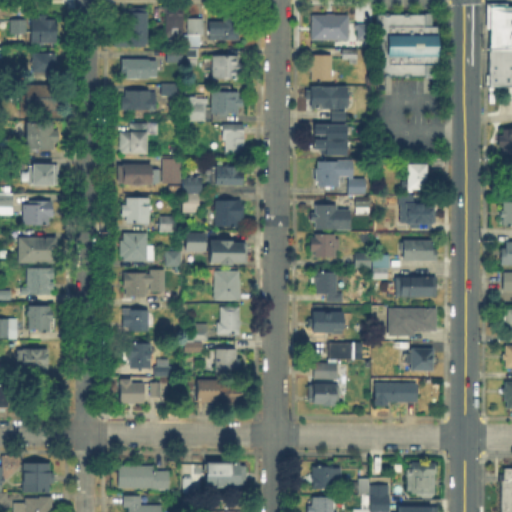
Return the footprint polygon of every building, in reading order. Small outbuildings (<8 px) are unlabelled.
[(511,9),(511,87),(502,87),(502,86),(488,86),(489,6),(508,6),(508,9),(511,9)] [(182,42),(167,42),(167,8),(182,8),(182,42)] [(147,46),(128,46),(128,12),(147,12),(147,46)] [(307,13),(346,13),(346,38),(307,38),(307,13)] [(436,34),(388,34),(388,56),(436,56),(436,66),(432,66),(432,78),(388,78),(388,72),(377,72),(378,14),(432,14),(432,27),(436,27),(436,34)] [(49,17),(49,22),(56,22),(56,44),(32,44),(32,22),(40,22),(40,16),(49,17)] [(199,46),(189,45),(189,20),(204,21),(204,36),(199,36),(199,46)] [(25,35),(12,34),(12,21),(25,21),(25,35)] [(354,37),(354,22),(374,22),(374,37),(354,37)] [(237,40),(212,40),(212,23),(237,23),(237,40)] [(436,56),(388,56),(388,34),(436,34),(436,56)] [(182,63),(167,63),(167,48),(182,48),(182,63)] [(196,65),(187,65),(187,49),(197,49),(196,65)] [(356,62),(344,62),(344,49),(356,49),(356,62)] [(54,74),(34,74),(34,55),(57,55),(56,64),(54,64),(54,74)] [(332,57),(332,72),(340,72),(340,82),(312,82),(312,57),(332,57)] [(236,58),(236,65),(239,65),(239,78),(215,78),(213,78),(213,58),(236,58)] [(156,70),(156,79),(124,79),(124,70),(122,70),(122,61),(156,61),(156,70)] [(177,96),(163,96),(163,84),(177,84),(177,96)] [(53,87),(53,96),(62,96),(62,112),(43,112),(43,105),(31,105),(31,108),(21,108),(21,98),(26,98),(26,85),(53,85),(53,87)] [(350,89),(349,94),(354,94),(354,101),(349,101),(349,107),(310,107),(310,101),(306,101),(306,92),(310,92),(310,89),(350,89)] [(149,90),(149,92),(153,92),(153,99),(156,99),(156,108),(122,108),(122,99),(124,99),(124,92),(129,92),(129,90),(149,90)] [(237,93),(237,103),(239,103),(239,113),(237,113),(212,113),(212,93),(237,93)] [(196,97),(196,100),(208,100),(207,120),(182,120),(183,100),(186,100),(186,97),(196,97)] [(53,125),(53,131),(58,131),(58,144),(53,144),(53,150),(36,150),(36,154),(27,154),(27,125),(28,125),(28,124),(53,125)] [(128,157),(120,157),(121,132),(130,132),(130,124),(156,124),(156,135),(145,135),(145,155),(128,155),(128,157)] [(244,154),(225,154),(225,125),(244,125),(244,154)] [(347,134),(347,153),(322,153),(322,150),(315,150),(315,141),(326,141),(326,137),(314,137),(314,126),(347,126),(347,134)] [(511,131),(511,154),(504,154),(504,145),(499,145),(499,139),(504,139),(504,131),(511,131)] [(162,182),(162,158),(179,158),(179,182),(162,182)] [(339,187),(317,187),(317,162),(339,162),(339,187)] [(54,164),(54,166),(60,166),(60,185),(29,185),(30,164),(54,164)] [(149,166),(149,170),(158,170),(158,186),(120,186),(120,166),(149,166)] [(415,190),(404,190),(404,175),(409,175),(409,166),(426,166),(426,188),(415,188),(415,190)] [(240,184),(210,184),(210,168),(240,168),(240,184)] [(200,211),(184,211),(184,178),(200,178),(200,211)] [(367,195),(348,195),(348,181),(367,181),(367,195)] [(12,214),(0,214),(0,193),(12,193),(12,214)] [(148,199),(148,224),(126,224),(126,213),(122,213),(122,204),(126,204),(126,198),(148,198),(148,199)] [(371,213),(356,213),(356,198),(371,198),(371,213)] [(239,200),(239,202),(243,202),(243,219),(239,219),(239,226),(216,226),(216,199),(239,200)] [(52,224),(22,224),(22,202),(52,203),(52,224)] [(511,203),(511,226),(504,226),(504,218),(501,218),(501,209),(504,209),(504,203),(511,203)] [(420,224),(420,227),(411,227),(411,224),(401,224),(401,204),(433,204),(433,224),(420,224)] [(338,207),(338,211),(349,211),(349,228),(315,228),(314,228),(314,222),(311,222),(311,213),(314,213),(314,211),(315,211),(315,207),(338,207)] [(171,230),(156,230),(156,214),(171,214),(171,230)] [(181,249),(181,231),(202,231),(202,249),(181,249)] [(147,234),(147,241),(148,241),(148,246),(154,246),(154,261),(121,261),(121,245),(122,245),(122,241),(124,241),(124,233),(147,234)] [(334,237),(334,241),(339,241),(339,251),(333,251),(333,256),(315,256),(315,251),(310,251),(310,240),(315,240),(315,237),(334,237)] [(57,265),(19,265),(19,239),(57,239),(57,265)] [(230,242),(230,245),(241,245),(241,262),(230,262),(230,263),(210,263),(210,242),(230,242)] [(431,242),(431,248),(436,248),(436,261),(403,261),(403,248),(404,248),(404,242),(431,242)] [(511,266),(507,266),(501,266),(501,248),(507,248),(507,242),(511,242),(511,266)] [(178,264),(163,264),(163,249),(178,249),(178,264)] [(368,265),(352,265),(352,250),(368,250),(368,265)] [(369,266),(369,253),(386,253),(386,266),(384,266),(369,266)] [(384,277),(369,277),(369,266),(384,266),(384,277)] [(146,289),(146,267),(162,267),(162,289),(146,289)] [(26,294),(23,294),(23,287),(26,287),(26,269),(52,269),(52,294),(26,294)] [(511,289),(511,270),(500,270),(499,289),(511,289)] [(143,295),(120,295),(120,271),(143,271),(143,295)] [(240,300),(213,300),(213,271),(240,271),(240,300)] [(337,282),(337,292),(335,292),(335,294),(311,293),(311,286),(316,286),(316,282),(312,282),(312,274),(337,274),(337,282)] [(436,296),(395,296),(395,278),(436,278),(436,296)] [(8,298),(0,298),(0,288),(8,288),(8,298)] [(341,303),(328,303),(328,294),(341,294),(341,303)] [(51,307),(51,313),(54,313),(54,323),(51,323),(51,331),(30,331),(30,307),(51,307)] [(511,338),(511,307),(502,307),(502,338),(511,338)] [(147,329),(124,329),(124,308),(147,309),(147,329)] [(239,334),(219,334),(219,308),(240,308),(239,334)] [(342,329),(342,334),(313,334),(313,329),(309,329),(309,319),(313,319),(313,312),(326,312),(326,309),(342,309),(342,329)] [(414,336),(388,336),(388,310),(436,310),(436,332),(414,332),(414,336)] [(8,338),(0,338),(0,319),(17,319),(17,330),(8,330),(8,338)] [(207,339),(192,339),(192,326),(207,326),(207,339)] [(181,350),(199,351),(199,340),(181,339),(181,350)] [(200,358),(188,358),(188,343),(200,343),(200,358)] [(150,355),(150,367),(130,367),(130,355),(127,355),(127,345),(150,345),(150,355)] [(351,358),(329,358),(329,345),(351,345),(351,358)] [(511,371),(510,371),(510,367),(503,367),(504,347),(511,347),(511,371)] [(430,349),(430,371),(412,371),(412,362),(404,362),(404,354),(412,354),(412,349),(430,349)] [(237,351),(237,361),(239,361),(238,373),(237,373),(237,375),(216,375),(216,351),(237,351)] [(47,370),(18,369),(18,352),(47,352),(47,370)] [(336,379),(315,379),(315,363),(336,364),(336,379)] [(171,378),(156,378),(156,368),(171,368),(171,378)] [(0,410),(0,381),(8,381),(8,410),(0,410)] [(131,381),(131,384),(144,384),(144,403),(119,403),(119,381),(131,381)] [(218,403),(198,403),(198,382),(218,382),(218,403)] [(511,409),(507,409),(507,402),(505,402),(505,396),(503,396),(503,382),(511,382),(511,409)] [(161,397),(151,397),(151,384),(161,384),(161,397)] [(384,405),(376,405),(376,384),(417,384),(417,404),(384,403),(384,405)] [(340,404),(309,404),(309,385),(340,385),(340,404)] [(245,403),(220,403),(220,387),(245,387),(245,403)] [(49,464),(49,474),(54,474),(54,483),(49,483),(49,492),(25,492),(25,464),(49,464)] [(239,464),(239,467),(245,467),(245,487),(208,487),(208,464),(239,464)] [(434,464),(434,497),(418,497),(418,493),(407,493),(407,470),(411,470),(411,464),(418,464),(434,464)] [(151,465),(151,471),(170,471),(170,488),(118,488),(118,465),(151,465)] [(330,467),(330,469),(338,469),(338,478),(329,478),(329,490),(313,490),(313,467),(330,467)] [(511,511),(499,511),(499,475),(503,475),(503,469),(511,469),(511,511)] [(193,493),(184,493),(184,478),(193,478),(193,493)] [(369,491),(369,495),(357,495),(357,491),(352,491),(352,480),(369,480),(369,491)] [(354,511),(354,509),(370,509),(370,497),(372,497),(372,486),(386,486),(386,511),(354,511)] [(51,498),(51,511),(15,511),(15,502),(26,502),(26,498),(51,498)] [(141,498),(141,506),(162,506),(162,511),(129,511),(129,507),(123,507),(123,498),(141,498)] [(331,500),(331,511),(308,511),(308,506),(312,506),(313,500),(331,500)]
